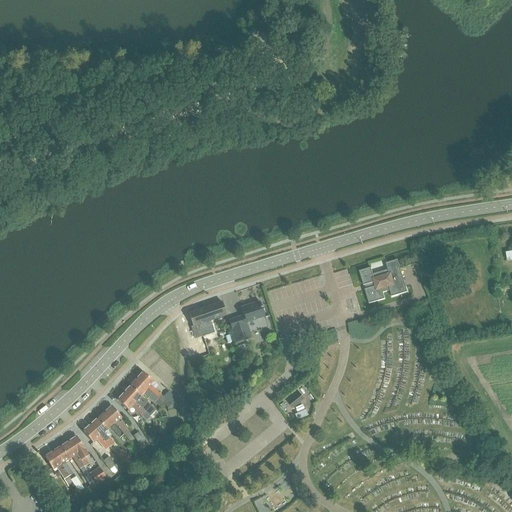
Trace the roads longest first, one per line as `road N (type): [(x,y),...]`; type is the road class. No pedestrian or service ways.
road 1 (tertiary): [(0,453),(184,292),(397,225),(511,204)]
road 2 (track): [(0,170),(235,92),(297,53),(311,34),(313,0)]
